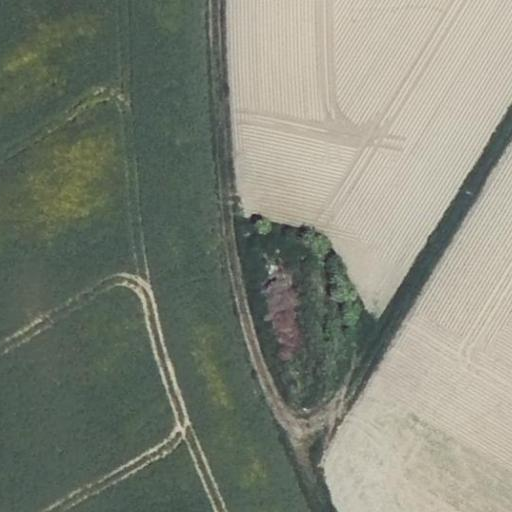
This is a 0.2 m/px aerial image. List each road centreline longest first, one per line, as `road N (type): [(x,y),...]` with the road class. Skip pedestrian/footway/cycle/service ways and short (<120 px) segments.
road 1 (track): [(305,462),(230,238),(222,0)]
road 2 (track): [(511,119),(305,462),(330,511)]
